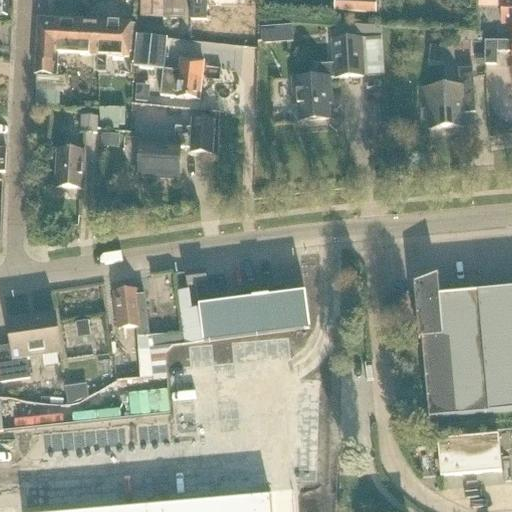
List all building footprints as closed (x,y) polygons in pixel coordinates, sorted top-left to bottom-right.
[(183,20),(183,0),(141,0),(141,19),(183,20)] [(190,0),(189,21),(205,22),(206,0),(190,0)] [(334,0),(335,12),(356,13),(357,0),(345,0),(336,0),(334,0)] [(368,0),(357,0),(356,13),(376,14),(377,1),(369,1),(368,0)] [(496,0),(482,0),(483,11),(496,11),(496,0)] [(511,2),(502,3),(501,28),(511,28),(511,2)] [(51,78),(52,56),(96,58),(98,24),(53,22),(37,21),(35,78),(51,78)] [(106,59),(129,60),(129,48),(133,49),(133,33),(133,26),(98,24),(96,58),(96,74),(104,74),(106,59)] [(263,27),(263,43),(275,44),(276,28),(263,27)] [(383,31),(336,28),(335,37),(382,40),(383,31)] [(138,39),(135,69),(164,72),(167,42),(138,39)] [(335,66),(318,67),(318,80),(294,82),(295,108),(299,108),(300,124),(328,122),(327,106),(331,106),(329,81),(363,79),(361,41),(333,43),(335,66)] [(484,67),(497,67),(497,54),(511,54),(511,43),(485,43),(484,57),(484,67)] [(430,53),(430,66),(441,67),(442,53),(430,53)] [(484,67),(484,57),(475,57),(475,70),(484,70),(484,67)] [(200,103),(204,65),(181,62),(180,74),(164,72),(161,98),(176,100),(176,101),(200,103)] [(429,110),(431,132),(463,130),(463,116),(476,115),(473,69),(458,70),(460,89),(422,92),(423,110),(429,110)] [(102,130),(126,131),(126,113),(108,112),(107,78),(99,78),(102,130)] [(37,84),(36,108),(60,109),(61,85),(37,84)] [(147,98),(137,97),(136,106),(146,107),(147,98)] [(99,115),(81,114),(81,138),(98,139),(99,115)] [(179,181),(180,150),(191,151),(190,155),(211,157),(213,125),(193,123),(192,131),(176,129),(175,149),(141,147),(139,178),(179,181)] [(102,138),(102,151),(119,152),(120,139),(102,138)] [(56,152),(54,191),(84,193),(86,154),(56,152)] [(186,276),(187,286),(206,284),(205,273),(186,276)] [(511,291),(478,294),(439,298),(437,278),(413,286),(418,341),(421,340),(428,421),(511,413),(511,291)] [(147,339),(149,338),(145,297),(138,298),(137,292),(114,295),(118,331),(136,329),(139,359),(149,358),(147,339)] [(307,298),(199,309),(203,344),(310,333),(307,298)] [(60,354),(54,316),(7,323),(10,348),(0,349),(0,385),(29,381),(26,359),(60,354)] [(89,324),(76,325),(79,342),(91,340),(89,324)] [(87,388),(66,391),(69,410),(89,402),(87,388)] [(499,437),(438,443),(441,479),(502,474),(499,437)]
